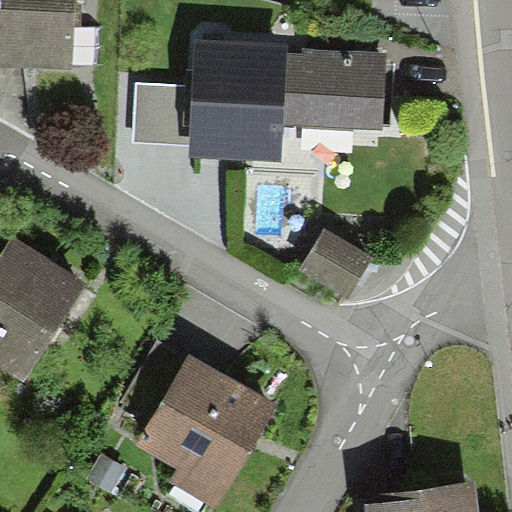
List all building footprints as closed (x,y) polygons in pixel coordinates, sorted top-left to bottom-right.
[(67,0),(0,0),(0,62),(67,64),(67,0)] [(375,63),(192,49),(184,160),(265,166),(269,113),(370,121),(375,63)] [(66,292),(0,252),(0,364),(17,374),(66,292)] [(269,406),(191,366),(154,438),(232,477),(269,406)] [(458,511),(457,495),(358,504),(359,511),(458,511)]
